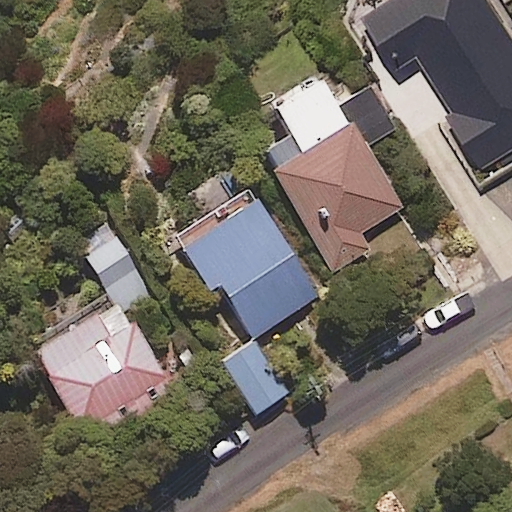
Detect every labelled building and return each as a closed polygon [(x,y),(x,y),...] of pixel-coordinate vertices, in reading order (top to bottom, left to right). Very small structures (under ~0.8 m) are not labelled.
[(511,164),(511,26),(495,0),(363,0),(359,3),(395,57),(413,45),(450,102),(438,109),(485,182),(511,164)] [(328,89),(309,58),(263,86),(281,115),(251,133),(331,266),(366,245),(354,225),(399,198),(360,133),(386,117),(359,71),(328,89)] [(315,292),(245,177),(169,223),(200,274),(211,268),(250,332),(315,292)] [(148,293),(102,210),(70,228),(101,284),(22,328),(81,436),(133,408),(126,394),(162,374),(125,306),(148,293)] [(282,386),(247,330),(214,350),(249,406),(282,386)]
